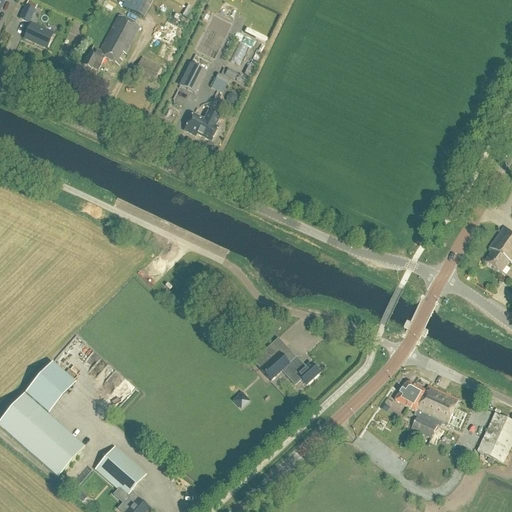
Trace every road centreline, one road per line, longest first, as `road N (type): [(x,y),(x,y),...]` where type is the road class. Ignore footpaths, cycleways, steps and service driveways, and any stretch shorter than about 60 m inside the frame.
road 1 (tertiary): [(441,281),(294,227),(0,89)]
road 2 (unclassified): [(403,352),(274,308),(225,263),(0,157)]
road 3 (primary): [(236,511),(403,352)]
road 4 (primary): [(441,281),(511,151)]
road 5 (unclassified): [(511,404),(403,352)]
